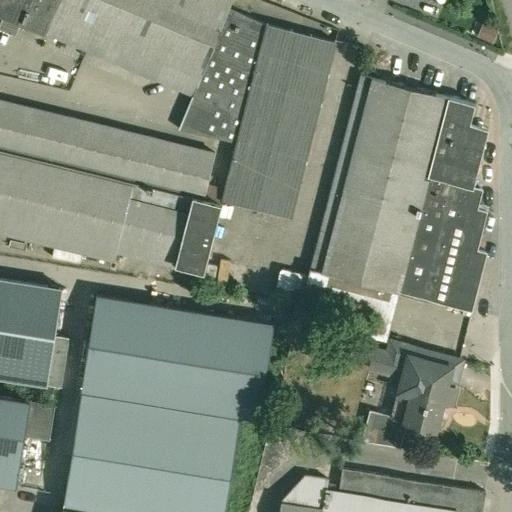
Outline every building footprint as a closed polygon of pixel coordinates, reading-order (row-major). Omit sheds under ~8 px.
[(0,0),(0,12),(5,14),(3,20),(20,27),(22,22),(46,32),(59,0),(0,0)] [(59,0),(46,32),(142,72),(193,93),(194,94),(229,9),(230,6),(232,0),(59,0)] [(267,23),(230,6),(229,9),(194,94),(180,127),(238,141),(231,168),(230,169),(231,169),(224,197),(223,197),(223,198),(225,199),(225,198),(247,204),(248,205),(249,204),(267,209),(268,210),(268,209),(291,215),(292,216),(336,40),(335,40),(312,34),(311,34),(293,29),(292,28),(291,29),(269,23),(268,22),(267,23)] [(475,103),(361,73),(299,315),(388,338),(400,290),(473,309),(488,251),(478,248),(488,210),(478,207),(483,188),(473,185),(489,127),(470,122),(475,103)] [(216,151),(0,98),(0,231),(115,259),(118,249),(176,263),(193,195),(204,198),(216,151)] [(193,195),(176,263),(204,271),(222,202),(204,198),(193,195)] [(282,265),(277,286),(301,291),(306,271),(282,265)] [(64,287),(0,276),(0,375),(61,385),(69,336),(56,334),(64,287)] [(275,321),(98,292),(64,506),(101,511),(226,511),(242,414),(260,417),(275,321)] [(463,358),(388,338),(388,339),(392,340),(388,353),(376,347),(371,367),(404,376),(405,371),(456,384),(463,358)] [(456,384),(405,371),(404,376),(401,389),(394,416),(405,419),(404,421),(407,421),(435,429),(442,400),(451,402),(456,384)] [(56,404),(0,395),(0,481),(18,484),(26,433),(51,437),(56,404)] [(394,416),(372,411),(369,424),(368,424),(365,439),(401,445),(407,421),(404,421),(405,419),(394,416)] [(482,511),(486,489),(343,466),(340,484),(328,482),(324,506),(322,511),(482,511)] [(322,511),(324,506),(283,500),(280,511),(322,511)]
